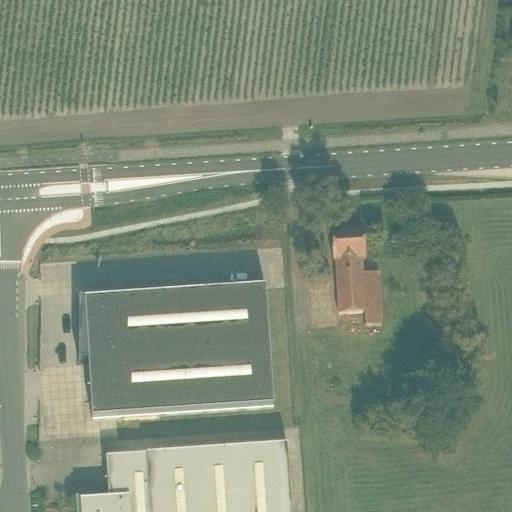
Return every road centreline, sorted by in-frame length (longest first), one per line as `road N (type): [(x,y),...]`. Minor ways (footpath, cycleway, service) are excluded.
road 1 (secondary): [(511,155),(0,188)]
road 2 (unclassified): [(18,511),(0,328)]
